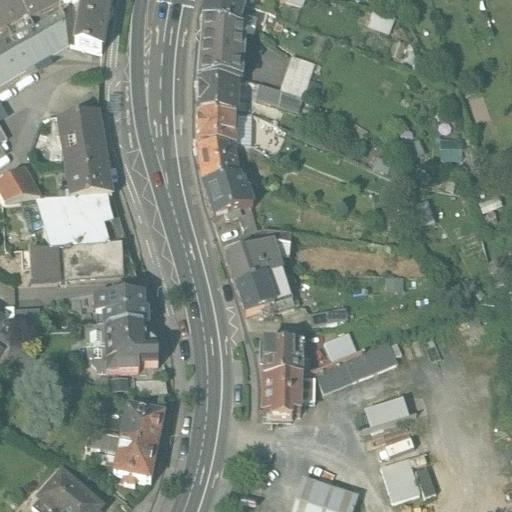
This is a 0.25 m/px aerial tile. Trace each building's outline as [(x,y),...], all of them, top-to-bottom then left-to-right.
[(12,0),(0,0),(0,25),(5,34),(0,36),(0,67),(37,46),(12,0)] [(49,0),(12,0),(37,46),(59,33),(62,23),(56,14),(55,10),(49,0)] [(49,0),(55,10),(56,14),(81,0),(74,52),(100,58),(110,0),(49,0)] [(244,10),(210,0),(208,0),(206,11),(201,26),(237,37),(239,28),(244,10)] [(210,0),(244,10),(246,0),(210,0)] [(378,16),(372,32),(393,40),(400,24),(378,16)] [(0,167),(4,165),(0,157),(0,151),(6,148),(0,138),(0,93),(68,54),(62,23),(59,33),(37,46),(0,67),(0,167)] [(237,37),(201,26),(199,51),(198,70),(241,74),(244,40),(237,37)] [(268,36),(249,28),(246,30),(239,28),(237,37),(244,40),(263,47),(268,36)] [(314,72),(291,64),(279,100),(280,100),(302,108),(314,72)] [(241,74),(198,70),(197,90),(234,90),(240,90),(241,74)] [(234,90),(197,90),(196,106),(196,122),(244,123),(246,122),(246,108),(234,107),(234,90)] [(279,100),(257,92),(254,106),(270,112),(271,110),(277,112),(280,100),(279,100)] [(98,129),(97,120),(77,120),(78,156),(65,156),(59,172),(69,172),(105,170),(98,129)] [(244,123),(196,122),(196,135),(195,154),(231,154),(233,154),(234,136),(244,136),(244,123)] [(231,154),(195,154),(199,174),(201,190),(237,184),(231,154)] [(110,205),(105,170),(69,172),(76,207),(110,205)] [(22,178),(0,190),(0,206),(3,212),(34,210),(39,210),(22,178)] [(237,184),(201,190),(211,218),(214,229),(248,217),(237,184)] [(76,207),(62,208),(76,256),(125,253),(110,205),(76,207)] [(39,210),(34,210),(49,257),(64,257),(76,256),(62,208),(39,210)] [(76,256),(64,257),(65,291),(135,287),(125,253),(76,256)] [(253,253),(225,262),(230,278),(235,292),(271,281),(273,280),(280,280),(275,265),(259,270),(253,253)] [(49,257),(29,259),(28,259),(29,293),(50,292),(49,257)] [(64,257),(49,257),(50,292),(65,291),(64,257)] [(271,281),(235,292),(239,306),(244,322),(273,313),(267,297),(275,294),(271,281)] [(403,282),(384,282),(384,295),(403,295),(403,282)] [(275,294),(267,297),(273,313),(289,308),(283,292),(275,294)] [(141,305),(129,305),(129,299),(106,300),(106,306),(95,307),(95,323),(81,323),(82,339),(83,339),(104,338),(145,335),(145,319),(141,319),(141,315),(141,305)] [(343,313),(307,321),(310,333),(346,326),(343,313)] [(38,318),(15,319),(16,341),(39,340),(38,318)] [(81,321),(63,322),(63,339),(82,339),(81,323),(81,321)] [(145,335),(104,338),(105,357),(106,383),(137,381),(137,375),(157,374),(156,364),(156,356),(155,356),(155,352),(149,347),(146,347),(145,335)] [(104,338),(83,339),(84,358),(105,357),(104,338)] [(347,338),(322,349),(331,371),(349,364),(356,361),(347,338)] [(387,349),(364,358),(370,374),(394,364),(387,349)] [(292,351),(279,350),(279,351),(265,350),(259,350),(259,368),(263,368),(263,373),(262,383),(299,384),(300,351),(292,351)] [(356,361),(349,364),(356,380),(370,374),(364,358),(356,361)] [(331,371),(314,378),(321,395),(356,380),(349,364),(331,371)] [(263,400),(263,422),(298,422),(299,410),(313,410),(313,384),(299,384),(262,383),(263,400)] [(165,388),(134,388),(134,405),(165,405),(165,388)] [(127,391),(111,391),(111,405),(127,405),(127,391)] [(373,415),(378,435),(419,423),(413,403),(373,415)] [(149,414),(139,412),(138,418),(126,416),(120,449),(156,456),(159,441),(163,423),(148,420),(149,414)] [(120,449),(111,447),(109,460),(117,462),(113,483),(125,485),(124,490),(134,492),(135,487),(150,490),(153,473),(156,456),(120,449)] [(398,509),(439,496),(427,458),(386,471),(398,509)] [(74,493),(61,482),(40,506),(34,500),(25,510),(27,511),(95,511),(91,508),(91,504),(76,491),(74,493)] [(356,511),(358,508),(302,489),(294,511),(356,511)]
